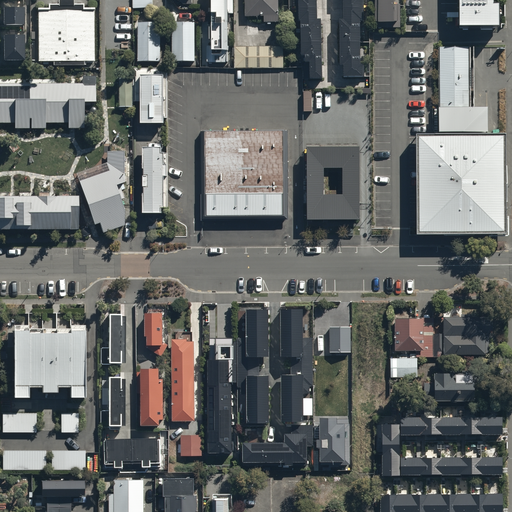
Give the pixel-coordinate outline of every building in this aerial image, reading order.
[(0,0),(1,0),(2,27),(24,27),(24,0),(0,0)] [(39,10),(39,61),(94,61),(94,10),(84,10),(84,5),(73,5),(73,0),(59,0),(59,5),(51,5),(51,10),(39,10)] [(214,0),(215,47),(210,47),(210,62),(229,62),(229,14),(234,14),(234,0),(214,0)] [(245,0),(246,15),(266,14),(266,21),(282,20),(280,0),(245,0)] [(314,77),(324,77),(324,18),(320,18),(320,0),(299,0),(299,21),(302,21),(303,55),(309,55),(309,61),(314,60),(314,77)] [(345,0),(345,22),(341,22),(342,64),(346,64),(346,77),(364,77),(364,20),(366,20),(366,0),(345,0)] [(398,21),(397,0),(377,0),(378,21),(398,21)] [(464,0),(464,25),(502,24),(502,4),(498,4),(497,0),(464,0)] [(196,21),(174,21),(174,60),(196,60),(196,21)] [(162,23),(140,23),(140,60),(162,60),(162,23)] [(418,132),(419,232),(506,230),(504,132),(488,132),(488,105),(475,105),(470,105),(469,45),(438,46),(440,131),(418,132)] [(284,47),(236,46),(236,65),(284,66),(284,47)] [(169,68),(136,68),(136,100),(142,100),(142,122),(169,122),(169,68)] [(0,121),(15,122),(15,126),(45,126),(45,122),(68,122),(68,127),(85,127),(85,101),(97,101),(97,74),(81,74),(81,81),(0,81),(0,121)] [(289,132),(198,132),(199,220),(289,220),(289,132)] [(163,146),(144,146),(144,212),(162,212),(162,206),(169,206),(169,175),(168,153),(163,153),(163,146)] [(362,148),(313,148),(313,222),(362,222),(362,148)] [(115,183),(123,181),(124,149),(106,150),(107,165),(78,176),(95,222),(100,220),(103,229),(125,224),(125,210),(115,183)] [(0,226),(78,227),(78,193),(0,192),(0,226)] [(269,307),(246,307),(247,355),(270,355),(269,307)] [(283,373),(284,421),(304,421),(303,392),(310,392),(310,385),(313,385),(312,337),(304,337),(303,307),(281,307),(282,355),(292,355),(292,373),(283,373)] [(100,365),(125,365),(125,309),(105,309),(105,345),(100,345),(100,365)] [(163,340),(163,311),(145,311),(144,335),(147,335),(147,346),(161,355),(169,344),(163,340)] [(489,316),(444,317),(444,332),(433,332),(434,356),(444,356),(444,353),(489,353),(489,316)] [(433,317),(396,317),(396,349),(417,349),(417,356),(434,356),(433,332),(433,317)] [(28,323),(14,323),(15,397),(28,397),(28,386),(41,386),(41,392),(57,392),(57,385),(69,385),(69,397),(86,397),(85,322),(69,323),(69,326),(28,327),(28,323)] [(373,387),(389,386),(388,325),(376,325),(376,322),(370,322),(370,326),(359,326),(359,334),(358,334),(358,387),(373,387)] [(351,326),(331,326),(331,352),(351,352),(351,326)] [(235,333),(204,333),(206,454),(210,454),(210,458),(236,458),(235,333)] [(195,420),(195,340),(187,340),(187,338),(173,338),(173,420),(195,420)] [(416,358),(392,358),(392,376),(416,375),(416,358)] [(160,367),(141,367),(140,424),(160,424),(160,418),(164,418),(164,378),(159,378),(160,367)] [(436,372),(435,404),(475,405),(476,372),(436,372)] [(268,373),(248,374),(248,422),(268,422),(268,373)] [(125,424),(126,377),(109,377),(109,380),(102,380),(102,427),(122,427),(122,424),(125,424)] [(389,386),(373,387),(373,390),(370,390),(370,403),(371,403),(371,416),(390,416),(391,386),(389,386)] [(1,431),(36,431),(37,412),(1,412),(1,431)] [(79,412),(61,412),(61,431),(79,431),(79,412)] [(337,416),(320,416),(320,438),(317,438),(317,448),(320,448),(320,464),(351,463),(351,418),(337,418),(337,416)] [(503,433),(503,416),(401,416),(401,423),(383,423),(384,474),(503,473),(503,455),(401,456),(400,433),(503,433)] [(286,440),(243,440),(243,460),(285,460),(285,463),(294,463),(294,460),(308,460),(308,444),(313,444),(313,424),(292,424),(292,432),(286,432),(286,440)] [(203,434),(181,434),(181,455),(203,456),(203,434)] [(161,435),(105,436),(106,467),(120,467),(120,471),(146,471),(146,466),(161,466),(161,435)] [(354,456),(355,469),(372,468),(371,444),(359,445),(359,456),(354,456)] [(46,450),(3,450),(3,469),(46,469),(46,450)] [(85,450),(52,450),(51,469),(85,470),(85,450)] [(191,458),(184,458),(184,471),(201,471),(201,465),(191,464),(191,458)] [(194,476),(163,476),(163,495),(166,495),(166,511),(198,511),(199,492),(194,492),(194,476)] [(144,511),(145,478),(114,478),(114,493),(109,493),(109,511),(144,511)] [(83,479),(41,479),(41,494),(47,494),(47,511),(70,511),(70,494),(83,494),(83,479)] [(503,511),(503,492),(381,492),(381,511),(503,511)] [(228,511),(228,498),(213,498),(212,511),(228,511)]
